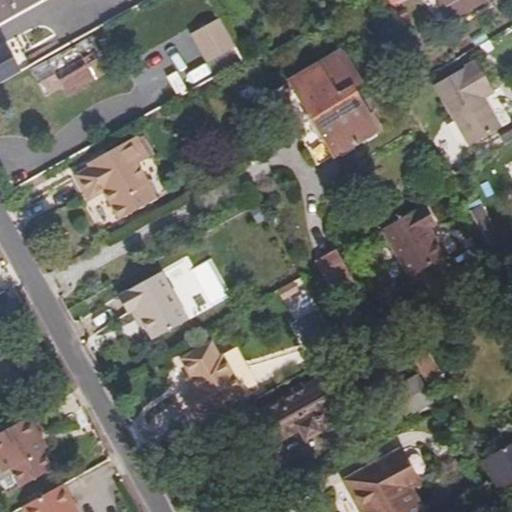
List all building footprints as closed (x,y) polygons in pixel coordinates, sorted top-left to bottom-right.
[(0,0),(0,24),(39,3),(37,0),(0,0)] [(437,0),(449,20),(485,0),(437,0)] [(46,97),(63,87),(69,101),(99,85),(89,66),(101,59),(92,40),(76,48),(79,52),(51,68),(48,64),(33,72),(46,97)] [(0,82),(20,71),(5,45),(0,47),(0,82)] [(271,55),(253,59),(254,68),(272,65),(271,55)] [(497,88),(480,58),(438,81),(471,142),(501,125),(484,95),(497,88)] [(338,99),(320,68),(280,91),(308,139),(302,143),(315,166),(375,130),(367,114),(376,109),(369,99),(361,104),(353,90),(338,99)] [(149,158),(135,137),(107,152),(109,156),(75,175),(87,199),(104,189),(121,219),(158,198),(150,179),(146,182),(136,165),(149,158)] [(384,184),(376,170),(362,177),(371,192),(384,184)] [(480,205),(469,211),(490,249),(501,243),(480,205)] [(430,227),(419,207),(381,229),(407,277),(446,256),(435,237),(432,237),(427,229),(430,227)] [(336,301),(343,296),(355,289),(335,252),(315,264),(336,301)] [(185,317),(158,270),(119,292),(129,309),(132,308),(149,337),(185,317)] [(392,327),(395,333),(475,288),(469,279),(390,324),(392,327)] [(355,289),(343,296),(350,306),(361,299),(355,289)] [(327,348),(333,359),(344,353),(338,341),(327,348)] [(177,359),(189,378),(196,389),(191,392),(183,397),(196,418),(243,392),(220,355),(216,357),(207,342),(177,359)] [(435,376),(418,347),(407,353),(424,382),(435,376)] [(432,402),(417,376),(394,389),(408,415),(432,402)] [(196,389),(189,378),(184,380),(191,392),(196,389)] [(350,437),(319,381),(261,414),(278,444),(298,433),(305,443),(319,436),(327,451),(350,437)] [(38,435),(29,417),(0,433),(0,458),(1,458),(8,470),(19,488),(53,470),(43,451),(35,438),(38,435)] [(46,449),(38,435),(35,438),(43,451),(46,449)] [(511,444),(481,461),(499,491),(511,483),(511,444)] [(418,485),(399,452),(370,468),(375,477),(348,491),(359,511),(421,511),(410,490),(418,485)] [(72,505),(60,485),(21,507),(23,511),(71,511),(69,507),(72,505)]
